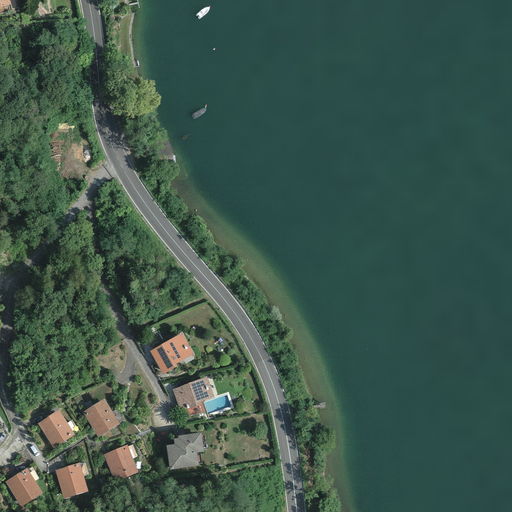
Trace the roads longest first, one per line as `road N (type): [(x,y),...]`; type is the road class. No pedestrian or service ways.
road 1 (primary): [(295,511),(289,440),(247,327),(160,230),(112,150)]
road 2 (residential): [(0,458),(17,433),(4,378),(16,283),(88,199)]
road 3 (residential): [(165,407),(107,287),(88,199)]
road 4 (primary): [(112,150),(90,0)]
